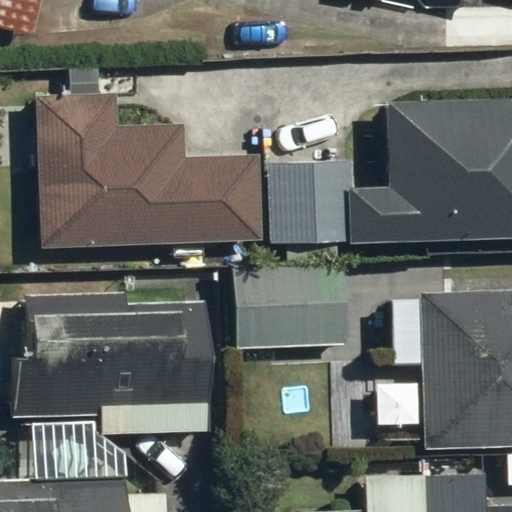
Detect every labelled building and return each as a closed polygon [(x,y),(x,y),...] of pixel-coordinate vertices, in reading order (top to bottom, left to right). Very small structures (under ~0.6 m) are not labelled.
[(0,0),(0,31),(24,37),(33,0),(0,0)] [(26,96),(30,248),(250,242),(248,157),(176,159),(175,125),(107,126),(106,94),(26,96)] [(337,164),(255,163),(254,237),(254,243),(511,246),(511,103),(376,102),(374,186),(337,186),(337,164)] [(211,269),(213,350),(336,346),(334,265),(211,269)] [(0,434),(200,437),(202,305),(116,304),(116,289),(35,288),(35,312),(0,311),(0,434)] [(410,364),(412,450),(511,447),(511,291),(408,294),(408,302),(379,302),(381,364),(410,364)] [(474,511),(475,471),(354,470),(354,508),(292,508),(291,511),(474,511)] [(0,511),(164,511),(165,476),(0,473),(0,511)]
